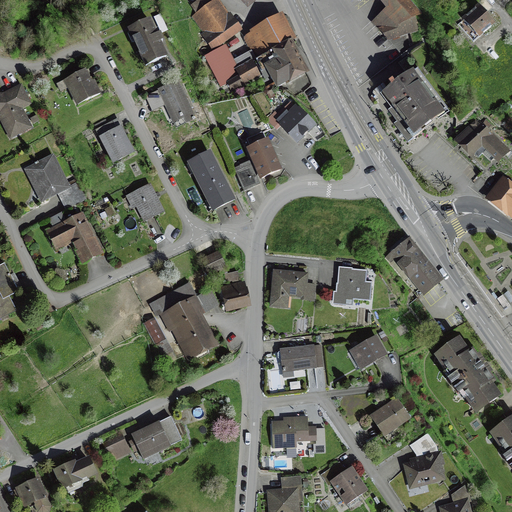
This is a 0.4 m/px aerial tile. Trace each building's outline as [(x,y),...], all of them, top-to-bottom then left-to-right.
[(197,0),(185,9),(211,47),(233,32),(211,0),(197,0)] [(401,0),(379,0),(386,7),(374,19),(388,38),(423,26),(401,0)] [(477,7),(456,25),(472,43),(493,25),(477,7)] [(153,20),(129,31),(146,69),(170,58),(153,20)] [(275,20),(242,37),(254,58),(262,54),(278,86),(302,73),(275,20)] [(221,94),(262,71),(254,58),(235,68),(224,48),(202,59),(221,94)] [(89,71),(65,83),(78,108),(101,96),(89,71)] [(416,72),(384,97),(417,139),(449,114),(416,72)] [(181,85),(147,100),(155,116),(167,111),(176,131),(197,121),(181,85)] [(0,119),(11,139),(12,143),(34,131),(24,112),(33,107),(22,88),(5,96),(0,95),(0,119)] [(288,105),(268,124),(273,130),(278,125),(294,140),(309,126),(288,105)] [(476,120),(459,138),(490,168),(507,150),(476,120)] [(96,129),(97,132),(114,167),(136,157),(124,130),(118,133),(112,121),(96,129)] [(276,173),(263,143),(246,151),(260,180),(276,173)] [(213,154),(190,165),(214,216),(237,205),(213,154)] [(26,171),(43,206),(59,199),(66,212),(88,202),(81,187),(72,191),(55,157),(26,171)] [(247,169),(238,174),(246,190),(255,185),(247,169)] [(511,190),(503,184),(491,199),(511,215),(511,190)] [(152,189),(129,201),(144,231),(168,219),(152,189)] [(60,213),(49,219),(52,225),(63,219),(60,213)] [(85,215),(48,233),(58,254),(70,248),(80,268),(105,256),(85,215)] [(445,284),(409,243),(389,260),(424,301),(445,284)] [(220,255),(202,262),(209,278),(227,271),(220,255)] [(0,322),(18,313),(10,299),(21,293),(6,266),(0,269),(0,322)] [(375,272),(341,270),(339,290),(325,289),(324,307),(372,310),(375,272)] [(272,273),(270,309),(290,310),(290,299),(308,300),(310,275),(272,273)] [(219,349),(202,318),(219,309),(211,293),(198,299),(191,286),(151,308),(157,319),(161,317),(187,366),(219,349)] [(228,314),(250,308),(244,286),(222,291),(228,314)] [(504,297),(498,301),(504,312),(511,308),(504,297)] [(415,301),(403,309),(424,341),(436,333),(415,301)] [(157,347),(165,364),(176,359),(167,342),(157,321),(145,327),(155,348),(157,347)] [(378,337),(350,352),(360,371),(389,357),(378,337)] [(473,408),(479,417),(504,399),(494,384),(499,381),(476,349),(471,352),(461,338),(437,355),(442,362),(438,365),(470,410),(473,408)] [(322,346),(281,351),(284,376),(325,370),(322,346)] [(373,418),(387,438),(412,420),(398,400),(373,418)] [(273,423),(275,452),(294,452),(294,445),(319,444),(318,425),(310,426),(310,418),(284,419),(284,422),(273,423)] [(511,418),(493,432),(508,453),(501,458),(511,472),(511,418)] [(171,419),(133,437),(145,461),(183,443),(171,419)] [(429,436),(411,448),(418,459),(439,454),(438,449),(429,436)] [(127,457),(118,439),(104,446),(113,464),(127,457)] [(411,466),(405,468),(411,491),(447,483),(443,468),(446,467),(443,453),(439,454),(418,459),(410,461),(411,466)] [(99,477),(91,457),(56,473),(65,492),(99,477)] [(331,484),(347,508),(369,493),(353,469),(331,484)] [(50,503),(49,500),(50,500),(41,479),(18,489),(27,510),(37,506),(36,509),(36,511),(51,511),(53,509),(50,503)] [(267,492),(268,511),(301,511),(300,503),(305,503),(303,479),(282,480),(283,491),(267,492)] [(441,508),(441,511),(473,511),(471,501),(441,508)]
